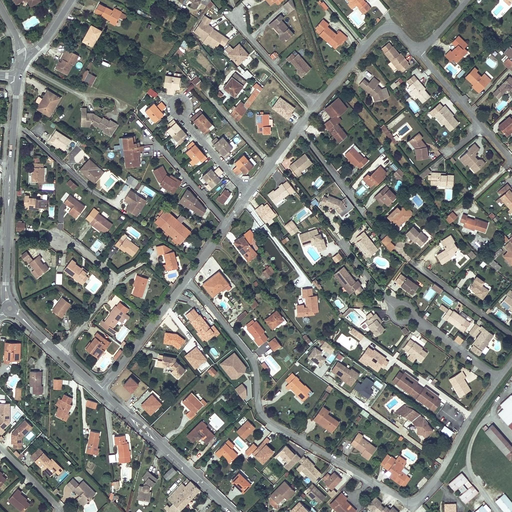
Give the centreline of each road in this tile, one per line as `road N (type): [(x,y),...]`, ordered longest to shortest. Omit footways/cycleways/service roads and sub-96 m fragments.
road 1 (residential): [(186,279),(254,364),(263,416),(411,503),(445,469),(498,378)]
road 2 (residential): [(18,76),(5,307)]
road 3 (residential): [(100,390),(231,511)]
road 4 (residential): [(59,353),(114,278),(72,241),(57,239)]
road 5 (residential): [(511,161),(416,49)]
road 6 (residential): [(416,49),(396,30),(377,32),(315,105)]
road 7 (residential): [(186,279),(100,390)]
road 8 (unknown): [(362,337),(471,415)]
road 9 (residential): [(409,261),(511,335)]
road 10 (residential): [(297,127),(372,226)]
